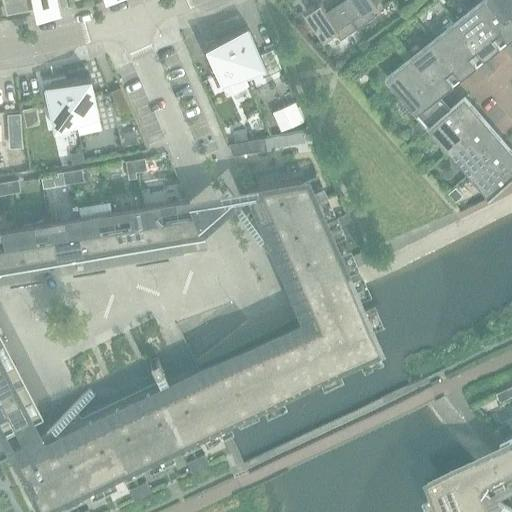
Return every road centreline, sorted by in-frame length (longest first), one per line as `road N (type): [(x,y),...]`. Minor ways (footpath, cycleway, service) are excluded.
road 1 (residential): [(44,335),(253,281),(128,21)]
road 2 (residential): [(0,48),(128,21)]
